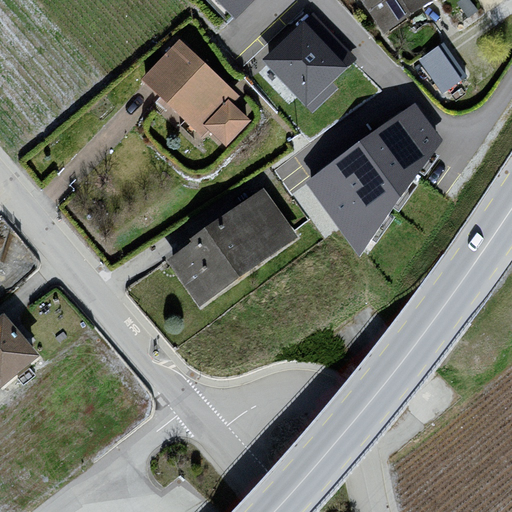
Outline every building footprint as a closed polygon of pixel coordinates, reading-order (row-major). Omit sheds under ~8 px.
[(262,0),(216,0),(239,23),(262,0)] [(434,0),(355,0),(382,40),(436,2),(434,0)] [(350,70),(306,24),(265,63),(309,109),(350,70)] [(232,95),(176,43),(140,88),(197,142),(202,137),(223,152),(243,124),(225,106),(232,95)] [(468,79),(443,45),(421,62),(446,96),(468,79)] [(444,144),(418,106),(305,185),(361,262),(444,144)] [(296,240),(259,192),(157,267),(195,315),(296,240)] [(35,355),(4,318),(0,320),(0,383),(1,384),(35,355)]
